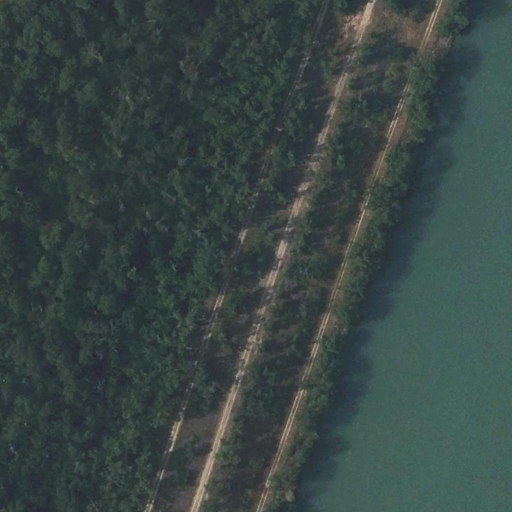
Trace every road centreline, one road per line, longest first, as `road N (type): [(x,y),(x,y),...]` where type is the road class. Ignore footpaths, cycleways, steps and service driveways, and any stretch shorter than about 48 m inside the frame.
road 1 (track): [(257,511),(442,0)]
road 2 (track): [(142,511),(324,0)]
road 3 (track): [(371,0),(193,511)]
